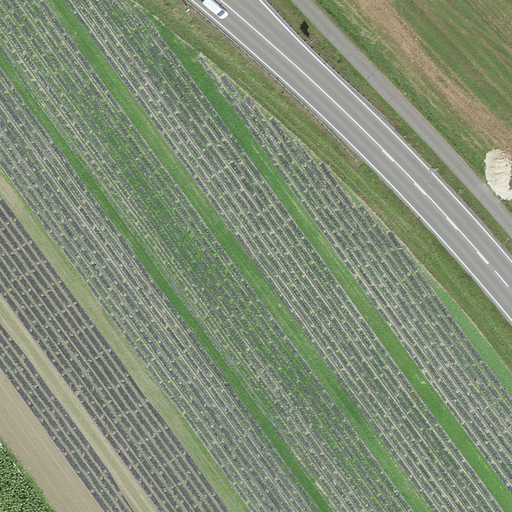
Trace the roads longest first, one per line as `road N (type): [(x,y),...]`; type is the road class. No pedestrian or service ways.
road 1 (primary): [(218,0),(405,172),(511,291)]
road 2 (track): [(296,0),(511,231)]
